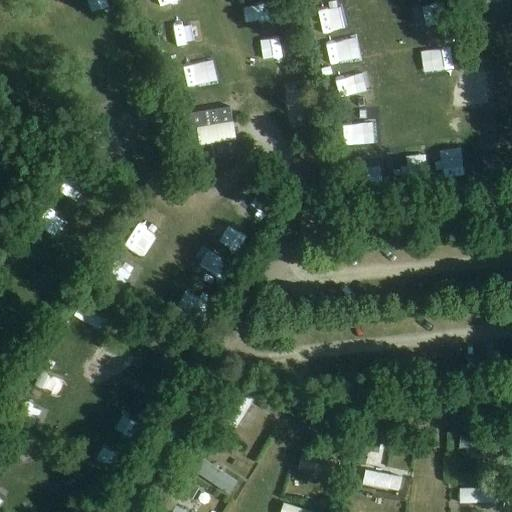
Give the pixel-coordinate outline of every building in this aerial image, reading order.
[(239,156),(232,108),(190,113),(197,161),(239,156)] [(254,405),(253,406),(266,413),(269,408),(271,404),(259,397),(254,405)] [(239,401),(224,436),(244,443),(258,409),(239,401)] [(362,449),(376,451),(378,439),(363,438),(362,449)] [(223,453),(231,459),(237,451),(229,445),(223,453)] [(499,461),(508,461),(508,451),(499,451),(499,461)] [(203,488),(213,465),(200,459),(190,482),(203,488)] [(301,475),(332,488),(337,476),(306,463),(301,475)] [(400,501),(403,482),(363,477),(361,496),(400,501)] [(320,503),(330,506),(332,495),(323,493),(320,503)] [(481,511),(500,511),(502,501),(460,495),(458,509),(481,511)]
